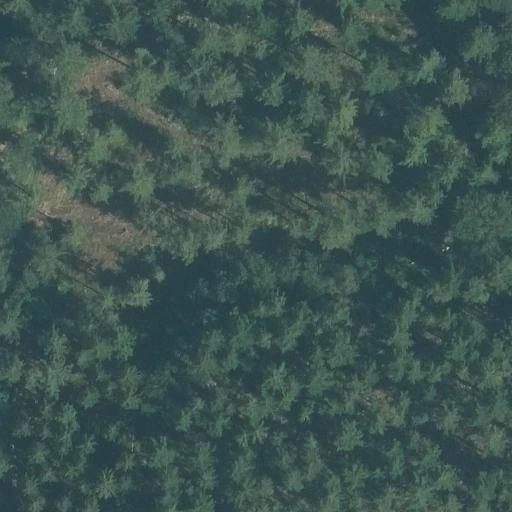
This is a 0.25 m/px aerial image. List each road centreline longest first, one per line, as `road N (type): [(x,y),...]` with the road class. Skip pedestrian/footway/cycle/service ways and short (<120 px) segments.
road 1 (track): [(0,200),(54,79),(66,0)]
road 2 (track): [(20,511),(0,362)]
